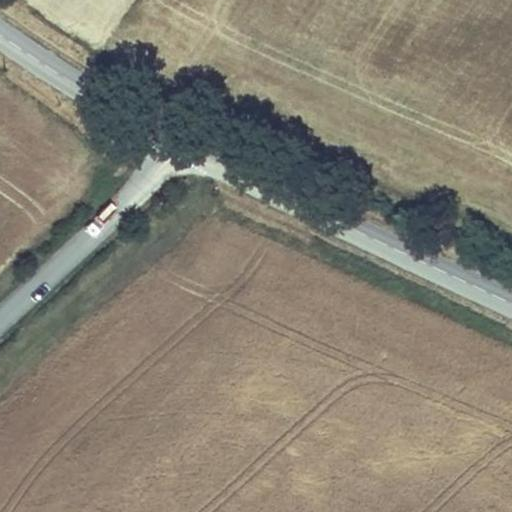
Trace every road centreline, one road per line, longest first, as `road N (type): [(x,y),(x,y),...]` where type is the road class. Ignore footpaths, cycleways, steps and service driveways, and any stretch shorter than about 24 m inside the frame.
road 1 (tertiary): [(181,143),(511,302)]
road 2 (track): [(212,160),(195,198),(0,367)]
road 3 (unclassified): [(181,143),(0,319)]
road 4 (tertiary): [(0,35),(181,143)]
